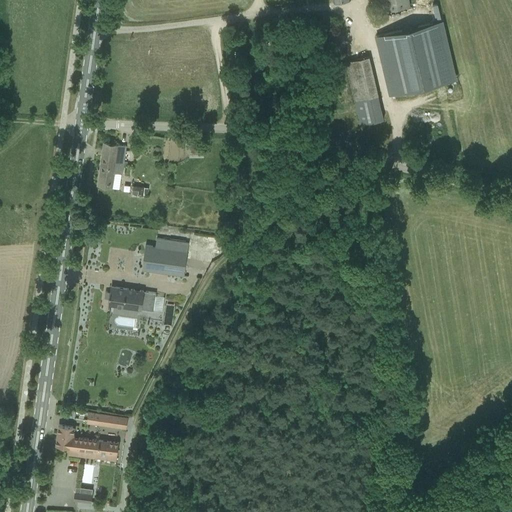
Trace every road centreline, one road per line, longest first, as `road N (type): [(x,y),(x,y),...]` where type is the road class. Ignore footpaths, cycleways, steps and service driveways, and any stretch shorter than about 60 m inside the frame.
road 1 (track): [(331,152),(212,275),(180,328),(125,450),(125,511)]
road 2 (unclassified): [(511,195),(260,135),(117,124)]
road 3 (primary): [(26,511),(81,125)]
road 4 (track): [(379,163),(408,390),(395,511)]
road 5 (primary): [(81,125),(100,0)]
